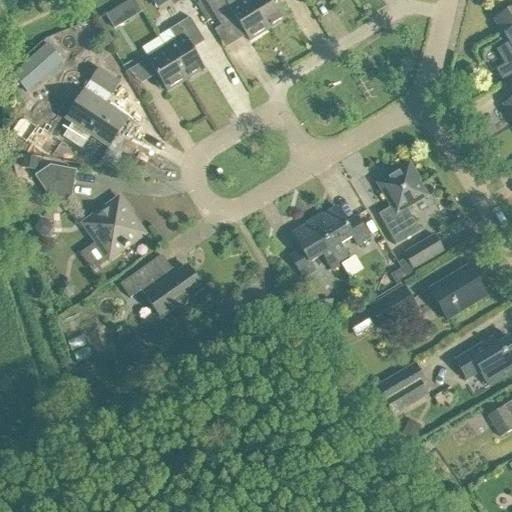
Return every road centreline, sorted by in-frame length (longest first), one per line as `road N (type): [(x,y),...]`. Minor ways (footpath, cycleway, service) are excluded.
road 1 (residential): [(313,168),(290,129),(271,117),(202,157),(196,183),(207,205),(233,214),(254,204)]
road 2 (residential): [(511,251),(423,104)]
road 3 (residential): [(313,168),(423,104)]
